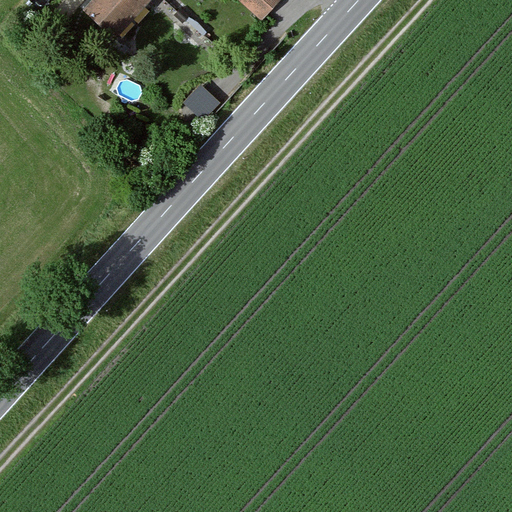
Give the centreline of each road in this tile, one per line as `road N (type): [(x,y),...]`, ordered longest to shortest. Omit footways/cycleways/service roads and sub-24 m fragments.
road 1 (track): [(420,0),(0,461)]
road 2 (secondary): [(360,0),(0,394)]
